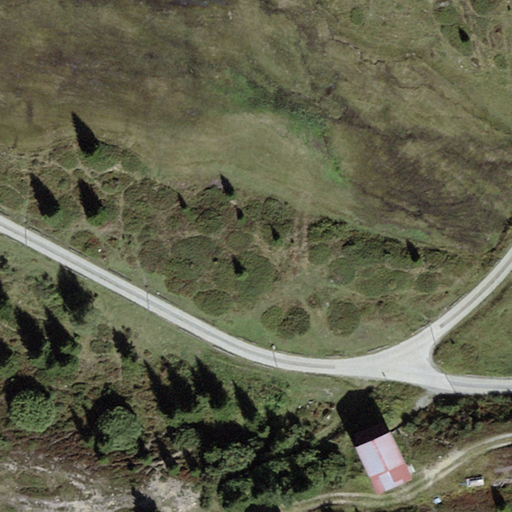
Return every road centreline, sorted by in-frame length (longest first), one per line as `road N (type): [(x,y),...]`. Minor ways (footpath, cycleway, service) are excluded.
road 1 (unclassified): [(0,226),(255,359),(376,371)]
road 2 (unclassified): [(511,256),(376,371)]
road 3 (unclassified): [(376,371),(511,385)]
